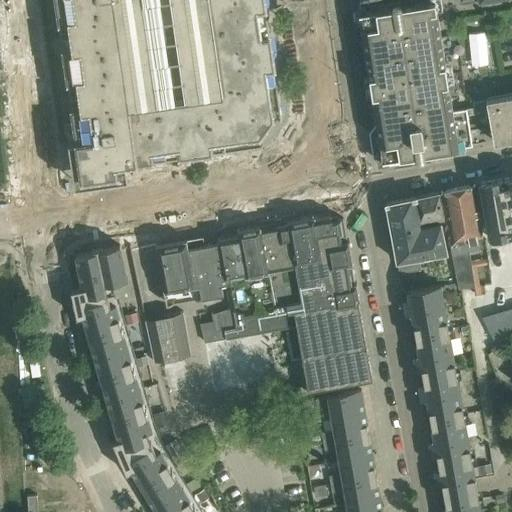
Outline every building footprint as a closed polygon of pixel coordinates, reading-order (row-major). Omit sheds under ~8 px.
[(71,169),(257,143),(261,142),(260,140),(259,140),(258,134),(271,116),(277,115),(278,115),(278,116),(280,116),(280,114),(263,0),(55,0),(75,139),(67,140),(71,169)] [(467,115),(466,109),(466,108),(452,111),(434,0),(358,13),(376,122),(368,133),(372,157),(383,165),(402,162),(406,156),(406,155),(414,154),(415,155),(415,156),(416,157),(416,158),(418,159),(420,159),(421,159),(422,159),(423,159),(424,158),(424,157),(425,156),(425,155),(425,154),(425,153),(472,146),(467,115)] [(466,109),(467,115),(488,111),(493,142),(501,140),(511,138),(511,94),(472,102),(473,107),(466,109)] [(511,177),(478,184),(488,239),(511,234),(511,177)] [(458,205),(469,251),(479,249),(482,237),(474,184),(472,185),(472,186),(455,189),(455,188),(453,189),(454,189),(453,189),(456,205),(458,205)] [(444,217),(445,221),(445,222),(446,222),(451,243),(449,243),(451,255),(459,289),(476,285),(468,252),(469,251),(458,205),(456,205),(453,189),(442,192),(441,191),(440,191),(446,216),(444,217)] [(439,192),(417,196),(422,226),(441,221),(445,221),(439,192)] [(417,196),(387,202),(397,261),(399,273),(421,269),(419,257),(447,252),(441,221),(422,226),(417,196)] [(331,221),(330,215),(315,217),(314,216),(286,221),(286,222),(276,224),(277,227),(261,230),(260,225),(236,230),(237,235),(217,238),(217,243),(204,245),(202,235),(156,243),(166,301),(223,291),(221,284),(225,283),(233,327),(215,331),(212,312),(198,314),(213,393),(298,377),(301,392),(360,381),(372,379),(358,304),(360,303),(356,283),(354,283),(351,264),(353,264),(348,240),(346,240),(343,219),(331,221)] [(126,279),(119,245),(103,249),(102,247),(91,249),(92,251),(75,255),(82,287),(70,290),(75,316),(76,317),(82,315),(118,439),(112,441),(112,442),(125,472),(125,473),(131,469),(156,511),(197,511),(157,445),(151,430),(115,304),(110,306),(105,284),(126,279)] [(485,277),(494,277),(493,261),(477,262),(480,295),(486,295),(485,277)] [(474,479),(440,285),(402,292),(403,300),(406,315),(411,314),(418,355),(413,356),(416,371),(419,385),(418,385),(421,400),(426,399),(433,440),(428,441),(431,456),(434,470),(433,470),(436,483),(441,482),(441,485),(474,479)] [(192,353),(183,312),(146,320),(155,361),(192,353)] [(511,342),(511,333),(491,349),(495,355),(511,342)] [(188,359),(168,365),(173,379),(192,373),(188,359)] [(382,511),(361,390),(314,398),(316,407),(328,405),(333,430),(321,432),(324,450),(336,448),(340,473),(328,475),(331,493),(343,490),(347,511),(382,511)] [(38,511),(37,495),(27,495),(28,511),(38,511)] [(480,511),(478,497),(445,503),(446,511),(480,511)]
